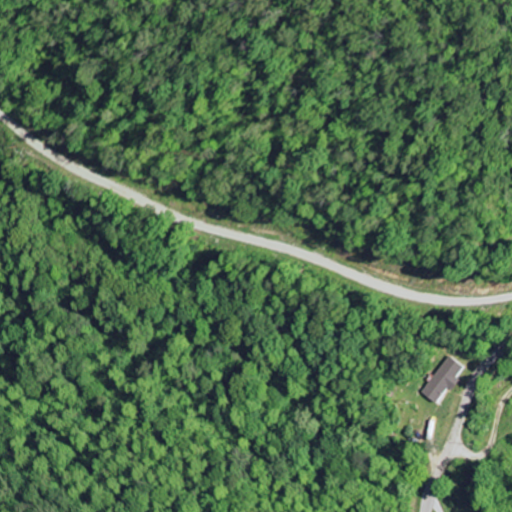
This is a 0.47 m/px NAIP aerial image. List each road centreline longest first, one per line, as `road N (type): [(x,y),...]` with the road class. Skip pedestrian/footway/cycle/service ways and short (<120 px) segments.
road 1 (residential): [(0,116),(62,167),(184,221),(274,237),(378,291),(457,303),(511,298)]
road 2 (secondary): [(425,511),(470,390),(511,342)]
